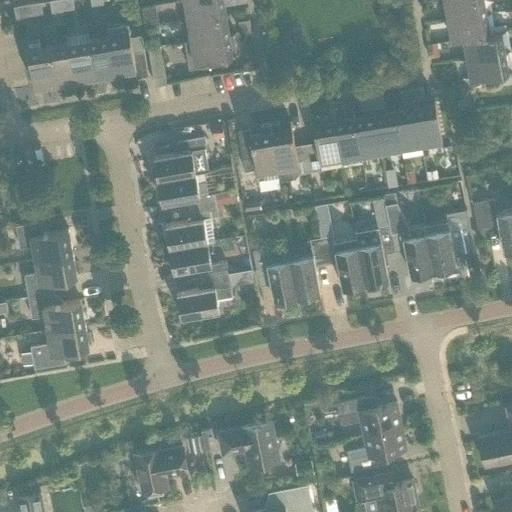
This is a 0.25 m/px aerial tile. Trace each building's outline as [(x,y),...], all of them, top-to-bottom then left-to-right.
[(14,5),(16,16),(43,12),(41,0),(14,5)] [(49,0),(52,10),(63,8),(61,0),(49,0)] [(72,0),(61,0),(63,8),(74,6),(72,0)] [(184,0),(188,19),(224,12),(222,4),(246,0),(245,0),(184,0)] [(444,0),(448,18),(484,11),(482,0),(444,0)] [(484,11),(448,18),(451,38),(463,36),(463,35),(488,31),(484,11)] [(188,19),(191,38),(227,32),(227,31),(224,12),(188,19)] [(249,18),(237,20),(239,32),(251,30),(249,18)] [(141,36),(130,37),(128,23),(107,26),(109,35),(115,72),(135,68),(137,78),(148,76),(141,36)] [(510,48),(507,28),(488,31),(463,35),(463,36),(466,56),(510,48)] [(188,66),(227,60),(226,54),(236,52),(232,30),(227,31),(227,32),(191,38),(184,39),(188,66)] [(115,72),(109,35),(89,39),(95,75),(115,72)] [(75,79),(95,75),(89,39),(69,42),(75,79)] [(49,46),(40,47),(39,40),(27,42),(34,86),(55,82),(49,46)] [(75,79),(69,42),(49,46),(55,82),(75,79)] [(160,44),(148,46),(154,84),(166,82),(160,44)] [(470,76),(511,69),(511,58),(510,48),(466,56),(470,76)] [(423,85),(412,87),(415,106),(421,142),(442,139),(435,103),(426,104),(423,85)] [(401,146),(421,142),(415,106),(412,87),(400,89),(403,108),(394,110),(401,146)] [(382,92),(371,94),(373,105),(384,103),(382,92)] [(363,115),(354,116),(361,153),(381,149),(374,113),(373,106),(373,105),(371,94),(360,96),(363,115)] [(342,99),(330,100),(334,120),(340,156),(361,153),(354,116),(345,118),(342,99)] [(381,149),(401,146),(394,110),(374,113),(381,149)] [(314,123),(317,141),(306,143),(310,169),(322,167),(320,159),(340,156),(334,120),(314,123)] [(222,121),(211,123),(212,136),(224,134),(222,121)] [(280,129),(279,121),(270,123),(279,174),(283,177),(295,175),(299,170),(299,171),(310,169),(306,143),(295,144),(292,127),(280,129)] [(258,177),(279,174),(270,123),(261,124),(263,132),(252,134),(250,127),(238,129),(244,168),(256,166),(258,177)] [(154,155),(157,177),(195,171),(195,170),(208,168),(204,146),(206,146),(204,134),(178,139),(179,150),(154,155)] [(414,168),(405,170),(407,182),(416,180),(414,168)] [(436,168),(426,170),(427,178),(438,176),(436,168)] [(189,207),(216,203),(214,191),(208,193),(205,180),(197,181),(195,171),(157,177),(161,201),(188,197),(189,207)] [(396,177),(386,179),(387,186),(398,184),(396,177)] [(224,190),(214,191),(216,203),(226,201),(224,190)] [(503,249),(511,247),(511,208),(496,211),(494,197),(482,199),(487,226),(498,224),(503,249)] [(260,199),(243,202),(244,210),(261,208),(260,199)] [(191,218),(165,223),(169,246),(207,239),(214,238),(210,216),(218,214),(216,203),(189,207),(191,218)] [(446,212),(449,227),(426,231),(433,269),(456,264),(454,251),(474,247),(467,208),(446,212)] [(32,244),(34,256),(72,250),(68,227),(43,232),(41,220),(16,224),(20,246),(32,244)] [(403,235),(400,221),(389,223),(394,249),(405,247),(410,273),(433,269),(426,231),(403,235)] [(355,231),(356,236),(365,282),(388,277),(383,251),(394,249),(389,223),(378,225),(378,227),(355,231)] [(337,260),(342,286),(365,282),(356,236),(334,240),(332,233),(321,235),(326,262),(337,260)] [(315,264),(326,262),(321,235),(310,238),(313,252),(290,257),(298,295),(320,290),(315,264)] [(226,260),(211,262),(207,239),(169,246),(173,269),(199,265),(201,275),(228,271),(226,260)] [(274,299),(298,295),(290,257),(289,248),(265,252),(264,246),(253,249),(258,275),(269,273),(274,299)] [(24,273),(28,294),(53,290),(51,278),(76,274),(72,250),(34,256),(37,271),(24,273)] [(251,267),(228,271),(201,275),(203,286),(177,291),(181,315),(219,308),(217,297),(231,294),(230,286),(237,284),(237,282),(253,279),(251,267)] [(32,316),(44,314),(46,327),(85,321),(81,298),(55,302),(53,290),(28,294),(32,316)] [(63,349),(89,344),(85,321),(46,327),(49,341),(31,344),(32,350),(33,361),(34,366),(65,361),(63,349)] [(32,350),(21,352),(22,363),(33,361),(32,350)] [(360,419),(363,431),(402,423),(397,400),(368,406),(365,395),(337,401),(341,423),(360,419)] [(304,407),(307,419),(320,416),(318,404),(304,407)] [(511,457),(511,404),(506,405),(511,428),(478,435),(484,463),(511,457)] [(277,458),(269,419),(243,424),(244,425),(218,430),(223,452),(248,447),(251,463),(277,458)] [(377,452),(406,446),(402,423),(363,431),(366,444),(347,448),(351,470),(380,464),(377,452)] [(186,435),(189,451),(201,449),(198,433),(186,435)] [(166,474),(188,470),(182,443),(161,447),(161,446),(134,452),(141,490),(168,484),(166,474)] [(312,458),(295,461),(298,478),(315,475),(312,458)] [(318,467),(320,479),(336,476),(334,464),(318,467)] [(364,498),(366,511),(418,500),(413,477),(396,481),(394,469),(353,478),(357,500),(364,498)] [(246,511),(297,511),(312,509),(308,485),(271,493),(274,506),(246,511)] [(44,511),(41,491),(17,496),(20,511),(44,511)] [(511,511),(511,494),(498,497),(500,511),(511,511)] [(420,511),(418,500),(366,511),(420,511)] [(98,511),(96,501),(83,504),(84,511),(98,511)]
